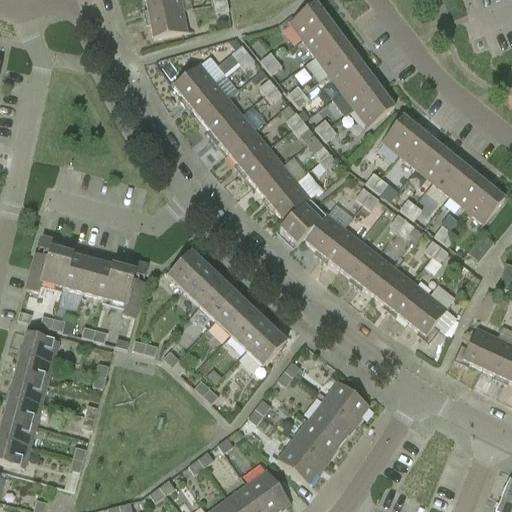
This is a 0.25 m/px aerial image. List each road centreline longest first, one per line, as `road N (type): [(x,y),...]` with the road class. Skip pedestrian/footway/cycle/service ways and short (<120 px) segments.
road 1 (residential): [(419,393),(254,256),(148,128),(88,0)]
road 2 (residential): [(0,243),(38,64),(27,17)]
road 3 (residential): [(511,149),(422,67),(372,0)]
road 4 (residential): [(347,510),(419,393)]
